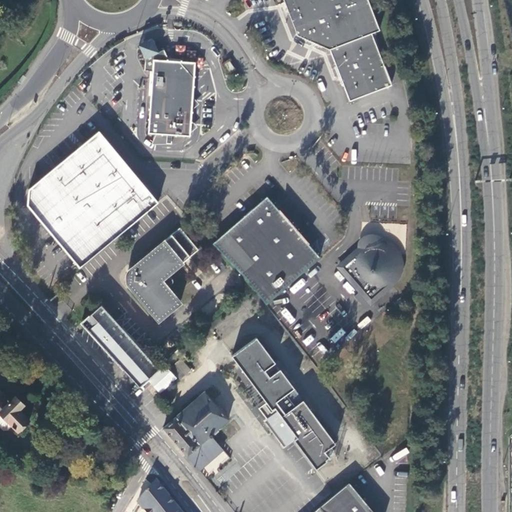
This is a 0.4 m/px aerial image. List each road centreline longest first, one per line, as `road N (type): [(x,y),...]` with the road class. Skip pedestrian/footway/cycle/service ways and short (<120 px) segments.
road 1 (unknown): [(152,433),(211,377),(203,354),(255,319),(355,446),(305,488)]
road 2 (primary): [(460,176),(456,511)]
road 3 (primary): [(490,511),(491,176)]
road 4 (secondary): [(167,450),(0,265)]
road 5 (secondary): [(0,286),(155,459)]
road 6 (primary): [(423,0),(460,176)]
road 7 (trunk): [(491,176),(458,0)]
road 8 (trunk): [(441,0),(461,120),(460,176)]
road 9 (primary): [(491,176),(478,0)]
road 10 (tertiary): [(0,142),(115,25)]
road 11 (unclassified): [(146,12),(182,12),(219,31),(260,98)]
road 12 (unclassified): [(260,98),(260,131),(273,142),(299,140),(313,108),(305,93),(281,85)]
road 13 (tertiary): [(75,2),(63,47),(0,123)]
road 14 (unclassified): [(281,85),(238,33),(186,0)]
